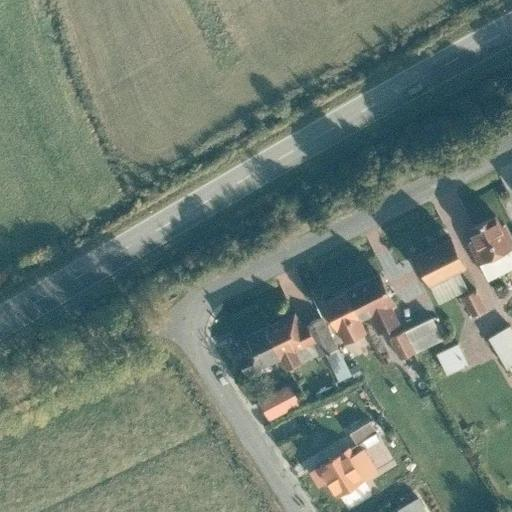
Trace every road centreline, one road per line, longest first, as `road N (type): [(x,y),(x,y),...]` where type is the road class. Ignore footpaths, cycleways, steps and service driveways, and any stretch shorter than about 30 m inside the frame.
road 1 (residential): [(300,511),(179,312),(511,145)]
road 2 (secondary): [(0,325),(511,27)]
